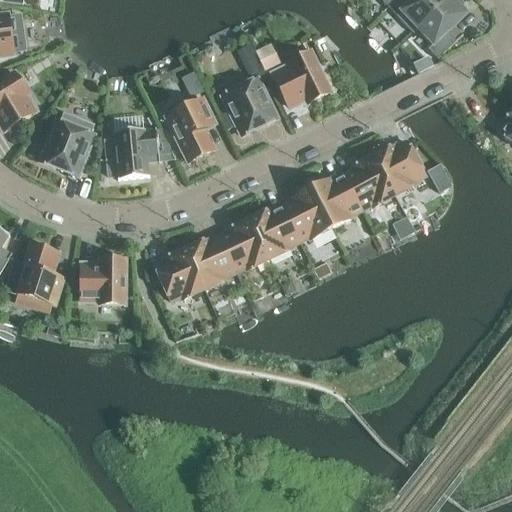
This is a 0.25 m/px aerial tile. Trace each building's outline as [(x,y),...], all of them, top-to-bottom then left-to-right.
[(379,0),(388,9),(397,0),(379,0)] [(413,35),(418,31),(449,0),(415,0),(397,0),(388,9),(413,35)] [(456,0),(449,0),(418,31),(432,46),(428,51),(437,61),(462,37),(455,43),(447,34),(466,16),(460,10),(464,7),(456,0)] [(0,58),(13,57),(7,16),(0,16),(0,58)] [(264,73),(280,65),(270,46),(254,54),(264,73)] [(249,77),(259,72),(247,48),(237,53),(249,77)] [(311,55),(288,66),(289,68),(273,76),(289,109),(305,101),(307,105),(330,94),(311,55)] [(0,83),(0,126),(4,133),(35,113),(25,98),(27,97),(14,75),(0,83)] [(258,81),(222,99),(241,138),(277,120),(258,81)] [(188,164),(214,151),(204,132),(215,126),(203,102),(166,120),(188,164)] [(500,135),(511,143),(511,113),(505,125),(507,126),(500,135)] [(56,123),(41,164),(78,178),(94,138),(90,136),(94,127),(64,115),(60,125),(56,123)] [(112,143),(104,143),(108,179),(117,178),(118,181),(118,182),(149,179),(149,178),(148,178),(147,165),(146,159),(159,157),(172,156),(160,132),(156,132),(156,131),(155,131),(155,132),(145,133),(145,132),(143,132),(115,135),(113,135),(113,136),(114,136),(115,140),(112,141),(112,143)] [(415,184),(425,178),(406,144),(396,150),(395,148),(374,159),(394,198),(416,186),(415,184)] [(352,171),(353,172),(353,173),(344,178),(362,212),(372,207),(373,209),(394,198),(374,159),(352,171)] [(443,174),(439,167),(428,173),(432,181),(443,174)] [(334,180),(312,192),(332,230),(354,219),(353,217),(362,212),(344,178),(335,183),(334,180)] [(299,244),(309,240),(310,242),(332,230),(312,192),(290,203),(291,205),(282,209),(299,244)] [(272,212),(250,222),(268,262),(291,251),(290,249),(299,244),(282,209),(273,214),(272,212)] [(229,235),(219,239),(236,275),(245,270),(246,272),(268,262),(250,222),(227,233),(229,235)] [(0,275),(8,262),(0,257),(0,251),(8,239),(9,239),(9,238),(0,232),(0,275)] [(209,242),(186,252),(204,292),(227,282),(226,279),(236,275),(219,239),(210,244),(209,242)] [(14,264),(6,291),(15,294),(18,295),(52,305),(55,306),(63,280),(52,277),(58,256),(30,247),(24,267),(14,264)] [(171,304),(180,300),(181,299),(182,302),(204,292),(186,252),(164,262),(165,264),(155,268),(171,304)] [(99,306),(125,306),(125,262),(99,262),(99,267),(82,267),(81,303),(99,303),(99,306)] [(280,285),(285,295),(294,291),(289,281),(280,285)] [(60,339),(63,330),(49,326),(46,335),(60,339)]
